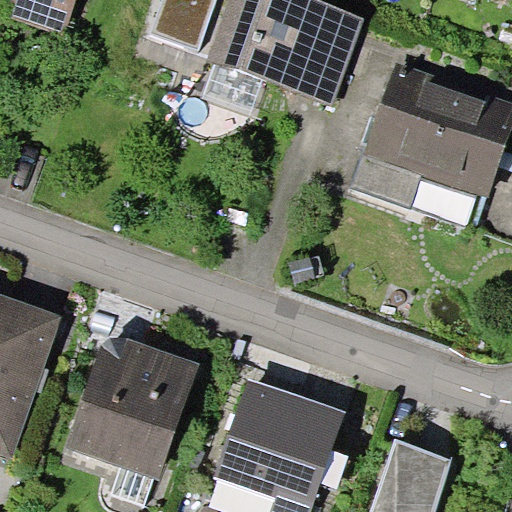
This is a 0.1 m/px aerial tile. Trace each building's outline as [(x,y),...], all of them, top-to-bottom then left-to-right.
[(73,0),(12,0),(8,14),(62,32),(73,0)] [(353,26),(275,0),(232,0),(211,61),(328,101),(353,26)] [(511,117),(511,114),(401,76),(373,158),(485,196),(511,117)] [(53,328),(0,309),(0,453),(7,456),(53,328)] [(189,375),(110,349),(76,451),(155,477),(189,375)] [(336,423),(251,395),(223,477),(309,505),(336,423)] [(429,511),(443,468),(397,454),(378,511),(429,511)]
